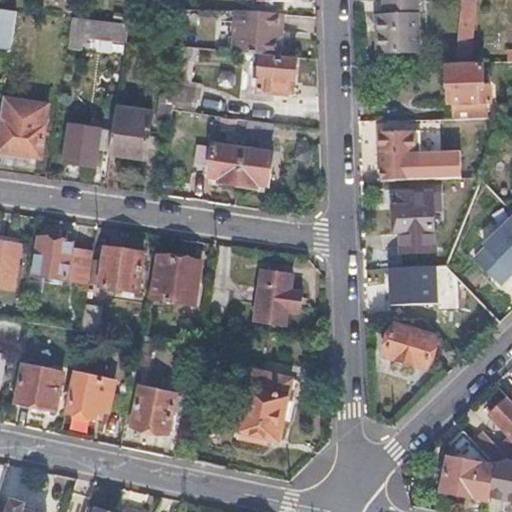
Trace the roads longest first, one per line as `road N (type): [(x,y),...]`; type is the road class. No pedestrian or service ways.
road 1 (residential): [(0,440),(343,511)]
road 2 (residential): [(0,191),(340,240)]
road 3 (residential): [(340,240),(348,511)]
road 4 (residential): [(332,0),(340,240)]
road 5 (residential): [(349,511),(401,446),(511,339)]
